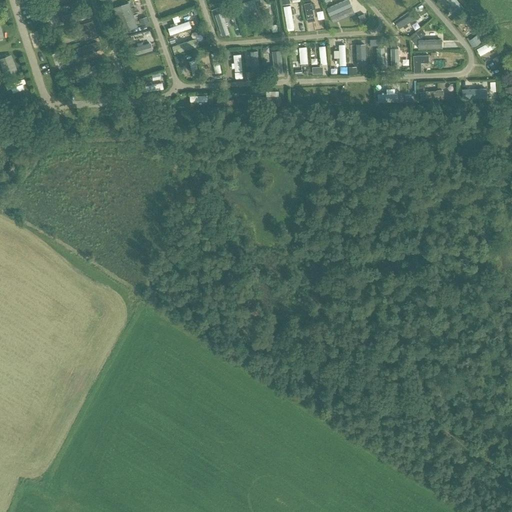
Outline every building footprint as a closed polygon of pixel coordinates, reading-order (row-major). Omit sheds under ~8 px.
[(248,9),(256,7),(253,0),(252,0),(238,4),(244,25),(252,23),(248,9)] [(445,0),(455,12),(461,7),(455,0),(445,0)] [(312,2),(302,4),(306,22),(315,21),(312,2)] [(130,3),(113,8),(121,33),(138,27),(130,3)] [(211,12),(220,9),(218,3),(209,6),(211,12)] [(176,4),(160,10),(163,16),(179,10),(176,4)] [(292,5),(282,7),(287,31),(295,29),(292,5)] [(364,6),(351,13),(354,20),(368,12),(364,6)] [(473,35),(468,37),(471,45),(479,41),(479,39),(483,37),(473,15),(464,19),(460,12),(453,16),(458,26),(463,24),(466,30),(470,28),(473,35)] [(92,21),(65,30),(68,38),(78,35),(79,37),(84,36),(85,39),(97,36),(92,21)] [(191,28),(189,21),(167,28),(170,36),(191,28)] [(369,37),(369,61),(379,61),(379,37),(369,37)] [(477,53),(493,46),(489,39),(474,47),(477,53)] [(97,40),(76,47),(80,57),(100,50),(97,40)] [(151,49),(148,40),(128,48),(132,57),(151,49)] [(195,48),(192,40),(174,47),(176,54),(195,48)] [(442,40),(419,40),(419,50),(442,49),(442,40)] [(366,43),(357,44),(357,66),(366,66),(366,43)] [(196,45),(196,53),(208,54),(208,46),(196,45)] [(309,69),(307,47),(299,48),(301,70),(309,69)] [(218,54),(211,55),(214,75),(221,73),(218,54)] [(242,54),(232,54),(233,79),(243,78),(242,54)] [(428,55),(412,56),(413,73),(421,73),(420,63),(428,63),(428,55)] [(196,59),(188,61),(193,79),(200,77),(196,59)] [(486,84),(489,95),(497,93),(494,82),(486,84)] [(300,88),(290,88),(291,98),(300,98),(300,88)] [(443,91),(420,91),(420,100),(443,100),(443,91)]
